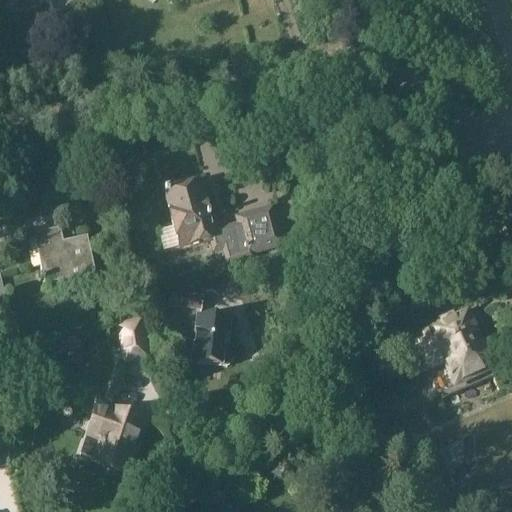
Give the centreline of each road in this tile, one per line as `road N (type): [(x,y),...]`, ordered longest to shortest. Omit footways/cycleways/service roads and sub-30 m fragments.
road 1 (residential): [(181,511),(318,363),(484,127)]
road 2 (residential): [(484,127),(379,64)]
